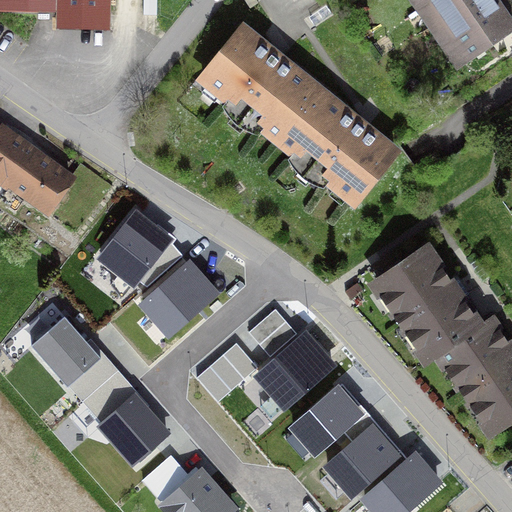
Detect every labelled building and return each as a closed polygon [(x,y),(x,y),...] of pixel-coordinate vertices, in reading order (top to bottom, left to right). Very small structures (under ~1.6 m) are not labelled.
[(0,0),(0,10),(56,12),(56,29),(110,31),(110,0),(0,0)] [(154,22),(154,0),(141,0),(141,21),(154,22)] [(431,0),(443,18),(468,0),(431,0)] [(493,0),(492,0),(468,0),(443,18),(456,35),(497,7),(493,0)] [(511,28),(506,19),(497,7),(456,35),(472,58),(511,30),(511,28)] [(241,114),(281,138),(319,94),(242,37),(204,85),(241,114)] [(395,156),(319,94),(281,138),(316,171),(358,204),(395,156)] [(83,182),(7,129),(0,138),(0,185),(53,224),(83,182)] [(171,239),(137,212),(100,258),(134,285),(171,239)] [(486,328),(424,248),(377,284),(439,365),(445,360),(486,328)] [(217,295),(190,264),(142,305),(169,336),(217,295)] [(116,368),(67,312),(30,345),(79,400),(116,368)] [(511,426),(511,349),(492,324),(486,328),(445,360),(502,434),(511,426)] [(285,404),(330,364),(306,336),(260,376),(285,404)] [(175,433),(136,387),(93,424),(133,469),(175,433)] [(362,414),(339,388),(292,428),(315,455),(362,414)] [(372,426),(326,468),(352,497),(399,455),(372,426)] [(406,511),(440,483),(416,455),(363,500),(373,511),(406,511)] [(229,511),(232,510),(199,471),(162,502),(170,511),(229,511)]
